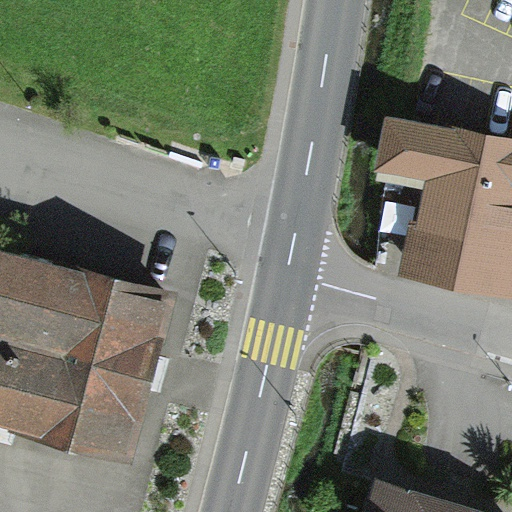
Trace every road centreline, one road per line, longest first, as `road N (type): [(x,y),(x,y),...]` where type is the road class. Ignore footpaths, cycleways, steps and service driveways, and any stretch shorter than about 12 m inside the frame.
road 1 (tertiary): [(332,0),(284,274)]
road 2 (tertiary): [(284,274),(229,511)]
road 3 (residential): [(511,338),(284,274)]
